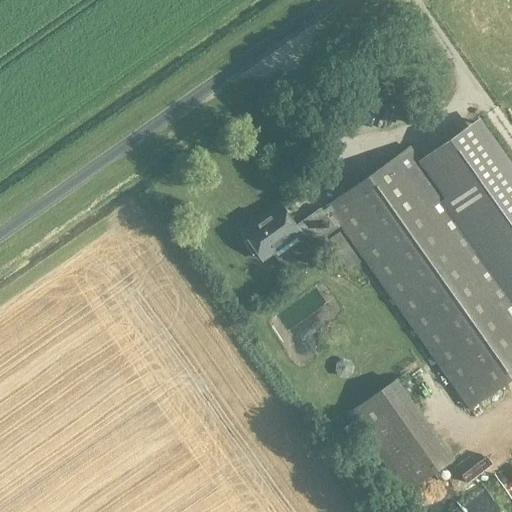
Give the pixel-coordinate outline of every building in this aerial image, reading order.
[(511,147),(511,120),(501,102),(488,110),(511,147)] [(326,205),(327,207),(331,212),(469,408),(511,377),(511,174),(475,122),(419,161),(409,147),(326,205)] [(320,207),(294,226),(280,205),(242,232),(262,260),(297,235),(307,249),(335,229),(326,216),(331,212),(327,207),(322,211),(320,207)] [(358,262),(338,232),(325,241),(346,270),(358,262)] [(451,459),(396,380),(348,413),(404,492),(451,459)]
